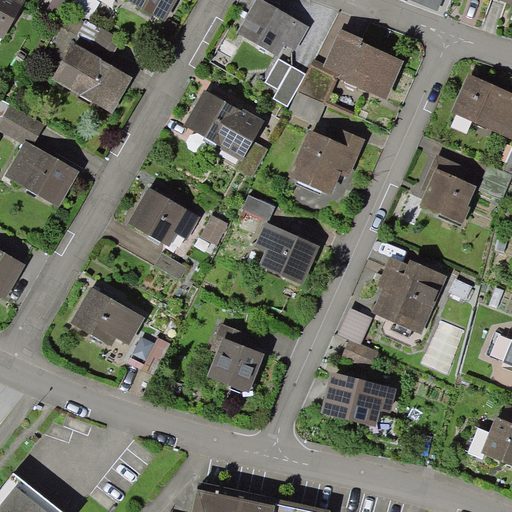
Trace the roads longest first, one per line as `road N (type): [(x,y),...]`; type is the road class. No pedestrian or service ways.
road 1 (residential): [(449,35),(263,453)]
road 2 (residential): [(11,367),(220,0)]
road 3 (residential): [(263,453),(11,367)]
road 4 (residential): [(491,511),(433,490),(263,453)]
